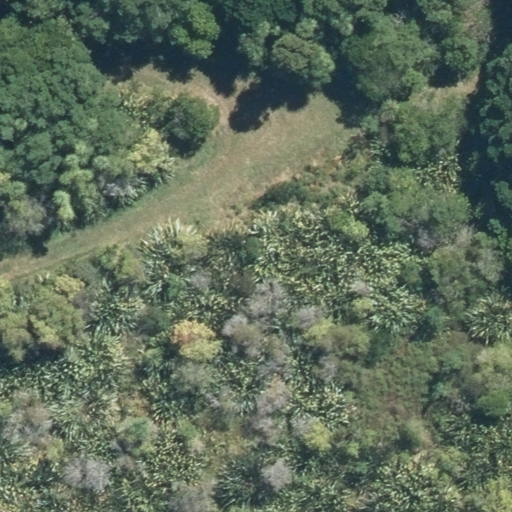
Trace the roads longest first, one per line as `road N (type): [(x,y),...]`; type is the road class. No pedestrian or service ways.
road 1 (track): [(0,276),(358,110),(112,0)]
road 2 (track): [(358,110),(511,87)]
